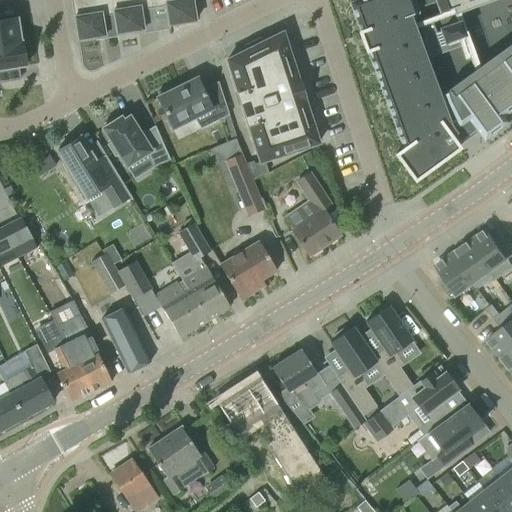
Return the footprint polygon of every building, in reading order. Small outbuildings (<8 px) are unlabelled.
[(113,14),(110,0),(70,0),(77,40),(95,37),(104,36),(103,31),(101,16),(112,14),(113,14)] [(152,8),(150,0),(110,0),(113,14),(112,14),(116,34),(133,31),(143,30),(142,25),(139,10),(152,8)] [(194,21),(190,0),(150,0),(152,8),(165,6),(167,21),(168,26),(177,24),(194,21)] [(449,136),(458,129),(469,121),(482,140),(506,123),(505,121),(511,115),(511,0),(353,0),(349,2),(359,30),(358,30),(365,47),(402,147),(394,153),(412,177),(456,145),(449,136)] [(0,44),(20,42),(16,18),(0,20),(0,44)] [(309,117),(304,102),(305,101),(304,98),(298,100),(293,84),(299,82),(298,79),(297,79),(292,64),(287,66),(282,50),(287,48),(282,33),(226,60),(236,94),(235,94),(246,126),(247,125),(259,163),(318,144),(314,133),(308,135),(303,119),(309,117)] [(20,42),(0,44),(0,70),(25,66),(21,41),(20,42)] [(229,115),(217,82),(201,90),(196,79),(171,91),(169,87),(157,93),(159,97),(157,98),(171,128),(193,117),(199,130),(229,115)] [(113,117),(102,124),(104,127),(101,129),(110,143),(106,145),(114,157),(118,155),(125,167),(144,155),(152,167),(169,160),(154,126),(140,135),(128,116),(122,121),(120,117),(115,120),(113,117)] [(130,197),(109,162),(98,168),(79,137),(74,140),(73,137),(59,145),(61,148),(56,151),(68,170),(65,172),(74,186),(77,185),(85,199),(98,191),(109,209),(130,197)] [(223,161),(246,216),(264,209),(238,146),(223,152),(226,159),(223,161)] [(309,200),(283,218),(291,231),(298,240),(309,256),(339,236),(328,219),(319,206),(328,200),(310,174),(297,183),(309,200)] [(2,230),(17,259),(36,250),(21,220),(2,230)] [(177,233),(195,263),(209,254),(192,224),(177,233)] [(0,268),(17,259),(2,230),(0,230),(0,268)] [(511,266),(507,260),(511,256),(511,252),(500,236),(493,240),(487,230),(468,244),(492,277),(494,281),(511,268),(511,266)] [(252,285),(276,271),(257,240),(218,265),(240,300),(256,291),(252,285)] [(492,277),(468,244),(451,255),(472,285),(474,289),(492,277)] [(110,245),(101,251),(103,255),(105,254),(112,265),(119,261),(110,245)] [(91,262),(109,294),(124,286),(112,265),(105,254),(103,255),(91,262)] [(472,285),(451,255),(435,267),(444,281),(442,283),(449,293),(443,297),(447,302),(472,285)] [(117,271),(132,299),(150,289),(135,261),(117,271)] [(182,279),(183,280),(207,320),(229,307),(204,266),(182,279)] [(183,280),(179,283),(178,282),(154,296),(178,337),(207,320),(183,280)] [(499,315),(491,305),(485,310),(493,320),(499,315)] [(500,329),(511,319),(511,305),(499,315),(493,320),(500,329)] [(394,352),(411,341),(387,306),(365,322),(383,348),(371,356),(376,362),(374,363),(397,396),(411,386),(398,367),(402,364),(394,352)] [(122,308),(101,319),(127,373),(127,374),(128,373),(149,363),(146,356),(122,308)] [(500,356),(511,347),(511,319),(500,329),(487,339),(500,356)] [(376,362),(371,356),(352,327),(346,331),(344,328),(332,336),(335,339),(329,343),(347,369),(336,377),(362,416),(376,406),(367,385),(359,373),(374,363),(376,362)] [(79,336),(65,343),(90,392),(110,382),(97,356),(99,354),(88,332),(79,336)] [(90,392),(65,343),(51,349),(62,372),(56,375),(69,402),(90,392)] [(511,347),(500,356),(511,371),(511,347)] [(312,393),(324,385),(315,371),(314,372),(300,350),(271,368),(284,389),(276,394),(288,408),(298,401),(303,410),(317,401),(312,393)] [(26,385),(10,394),(23,419),(52,403),(39,378),(38,379),(31,367),(19,373),(26,385)] [(386,434),(385,433),(413,412),(425,427),(443,413),(437,405),(452,394),(449,389),(451,387),(444,378),(441,379),(440,377),(438,379),(432,371),(358,427),(371,445),(386,434)] [(325,480),(269,394),(258,377),(216,404),(227,421),(236,435),(237,435),(244,446),(256,438),(249,427),(257,422),(259,420),(272,440),(265,445),(299,496),(325,480)] [(365,421),(341,385),(328,393),(352,429),(365,421)] [(0,431),(23,419),(10,394),(0,399),(0,431)] [(435,457),(443,468),(471,446),(464,437),(481,425),(466,405),(467,404),(467,403),(427,432),(441,452),(435,457)] [(213,469),(202,453),(199,455),(180,428),(160,441),(147,450),(165,477),(162,480),(173,496),(185,488),(184,487),(201,476),(201,477),(213,469)] [(473,453),(461,461),(467,469),(479,461),(473,453)] [(511,456),(508,460),(511,465),(511,468),(499,479),(511,495),(511,456)] [(110,475),(134,511),(137,511),(156,499),(131,461),(110,475)] [(229,487),(220,476),(208,485),(210,487),(205,491),(212,500),(229,487)] [(511,511),(511,495),(499,479),(498,479),(484,491),(500,511),(511,511)] [(408,480),(394,490),(404,503),(417,493),(414,489),(408,480)] [(426,480),(414,489),(417,493),(420,496),(431,488),(426,480)] [(500,511),(484,491),(469,503),(475,511),(500,511)] [(264,501),(257,492),(248,499),(255,508),(264,501)] [(367,511),(371,509),(363,500),(355,508),(358,511),(367,511)] [(475,511),(469,503),(460,509),(454,501),(447,507),(450,511),(475,511)]
